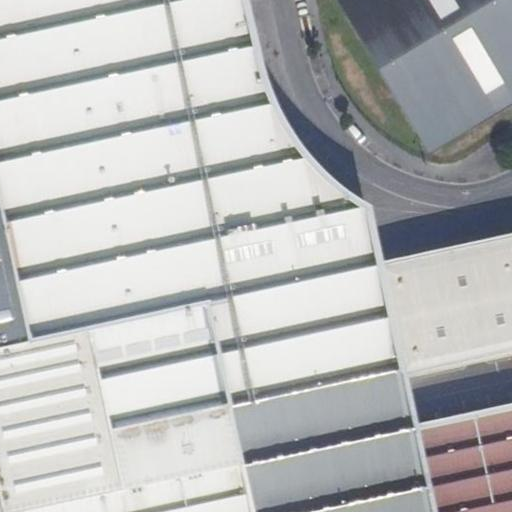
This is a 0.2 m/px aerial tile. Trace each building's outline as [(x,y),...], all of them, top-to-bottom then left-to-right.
[(490,351),(469,248),(376,268),(365,212),(357,208),(343,198),(330,188),(318,176),(312,169),(301,156),(286,135),(278,120),(270,104),(264,88),(261,79),(242,0),(0,0),(0,225),(25,344),(204,306),(225,407),(490,351)] [(511,0),(338,0),(433,151),(511,101),(511,0)] [(0,348),(25,344),(0,225),(0,348)] [(511,511),(511,406),(411,427),(401,375),(511,351),(511,238),(469,248),(490,351),(225,407),(247,511),(511,511)] [(247,511),(225,407),(204,306),(25,344),(0,348),(0,511),(247,511)]
